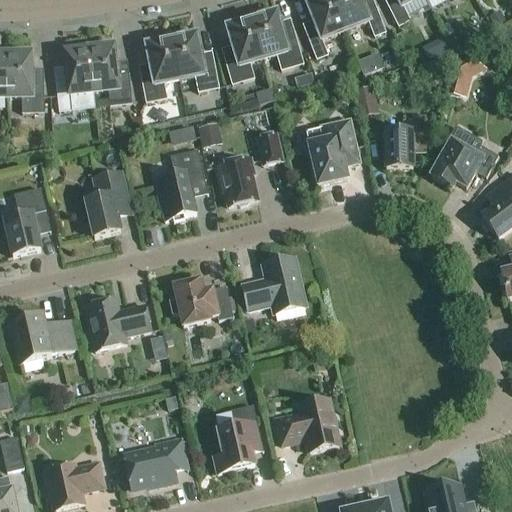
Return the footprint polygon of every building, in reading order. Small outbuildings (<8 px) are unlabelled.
[(345,35),(331,0),(316,0),(318,2),(307,6),(316,30),(305,35),(316,64),(328,59),(322,44),(345,35)] [(331,0),(345,35),(369,26),(374,41),(386,36),(374,8),(363,12),(358,0),(331,0)] [(423,0),(389,0),(384,3),(398,31),(410,25),(403,10),(423,0)] [(507,26),(499,13),(489,20),(496,32),(507,26)] [(264,17),(250,18),(263,64),(277,60),(281,75),(303,68),(295,39),(283,42),(276,17),(265,20),(264,17)] [(263,64),(250,18),(238,25),(239,28),(227,32),(235,56),(223,60),(232,89),(254,83),(250,67),(263,64)] [(511,31),(500,39),(506,49),(511,44),(511,31)] [(179,84),(170,37),(157,44),(158,47),(146,49),(152,75),(140,77),(146,107),(167,103),(164,88),(179,84)] [(184,38),(170,37),(179,84),(195,81),(198,97),(219,93),(213,62),(201,65),(196,39),(185,42),(184,38)] [(89,52),(89,54),(94,96),(108,95),(110,111),(132,108),(129,77),(117,79),(116,66),(115,66),(114,51),(105,53),(104,50),(89,52)] [(94,96),(89,54),(64,57),(66,72),(65,72),(67,84),(55,85),(59,116),(72,115),(70,99),(94,96)] [(366,76),(386,70),(381,55),(362,61),(366,76)] [(486,72),(477,55),(457,67),(449,97),(466,101),(471,80),(486,72)] [(6,59),(7,102),(22,102),(22,118),(44,117),(44,86),(32,86),(32,74),(31,74),(31,59),(22,59),(22,57),(6,57),(6,59)] [(314,86),(312,77),(304,79),(307,88),(314,86)] [(389,89),(377,92),(379,102),(390,100),(389,89)] [(356,94),(362,122),(379,118),(373,91),(356,94)] [(254,97),(242,101),(244,107),(256,103),(254,97)] [(413,174),(412,150),(426,150),(426,119),(411,119),(411,123),(402,124),(402,136),(385,136),(386,174),(413,174)] [(132,122),(133,132),(143,131),(141,121),(132,122)] [(308,149),(318,190),(347,184),(344,171),(359,167),(349,126),(321,132),(321,134),(310,148),(308,149)] [(76,132),(78,144),(101,139),(98,128),(76,132)] [(216,128),(199,132),(202,145),(219,141),(216,128)] [(486,182),(498,160),(479,149),(481,145),(455,130),(447,144),(451,146),(431,181),(452,193),(455,187),(466,193),(475,176),(486,182)] [(196,144),(193,132),(169,137),(172,150),(196,144)] [(257,143),(263,170),(282,166),(276,139),(257,143)] [(156,200),(159,212),(161,212),(165,226),(173,224),(174,228),(185,225),(184,222),(196,219),(190,190),(205,187),(198,155),(170,161),(175,181),(155,185),(159,200),(156,200)] [(216,171),(222,196),(224,196),(228,211),(237,209),(240,211),(247,209),(249,206),(258,204),(252,179),(254,178),(251,163),(216,171)] [(94,183),(98,203),(86,206),(94,242),(120,236),(117,223),(131,220),(121,177),(94,183)] [(511,182),(486,201),(494,213),(482,222),(483,224),(480,227),(487,235),(490,233),(498,244),(511,232),(511,182)] [(4,225),(13,261),(41,255),(35,232),(49,229),(41,193),(14,199),(19,221),(4,225)] [(511,269),(511,274),(501,277),(507,303),(511,301),(511,259),(510,260),(511,269)] [(262,270),(266,288),(258,289),(258,287),(242,290),(248,316),(271,310),(273,319),(305,311),(294,263),(262,270)] [(176,304),(169,306),(172,320),(180,319),(183,331),(210,325),(210,323),(217,321),(218,326),(233,322),(226,291),(203,296),(201,285),(173,291),(176,304)] [(85,312),(95,356),(127,349),(125,342),(151,336),(145,310),(125,315),(125,317),(120,318),(117,304),(85,312)] [(51,330),(51,332),(45,333),(42,322),(11,329),(20,369),(52,362),(52,361),(75,355),(68,326),(51,330)] [(243,325),(247,338),(256,335),(253,323),(243,325)] [(171,332),(162,334),(165,346),(174,344),(171,332)] [(162,341),(150,344),(152,352),(164,349),(162,341)] [(165,403),(168,414),(178,412),(175,400),(165,403)] [(10,402),(0,404),(0,416),(13,413),(10,402)] [(335,434),(337,430),(336,422),(332,419),(328,405),(299,412),(300,419),(276,425),(281,450),(306,445),(309,458),(339,451),(335,434)] [(213,462),(217,478),(254,470),(252,458),(263,456),(253,410),(231,415),(235,431),(218,435),(223,460),(213,462)] [(26,438),(27,449),(34,449),(38,443),(37,437),(26,438)] [(24,473),(17,442),(0,445),(0,447),(7,477),(24,473)] [(156,455),(124,462),(131,494),(157,488),(158,492),(177,487),(174,473),(187,470),(181,443),(155,449),(156,455)] [(45,476),(53,511),(67,511),(84,508),(81,497),(104,492),(99,468),(76,473),(75,469),(45,476)] [(16,511),(12,491),(11,491),(8,481),(0,482),(0,511),(16,511)] [(463,511),(458,491),(425,498),(428,511),(463,511)]
